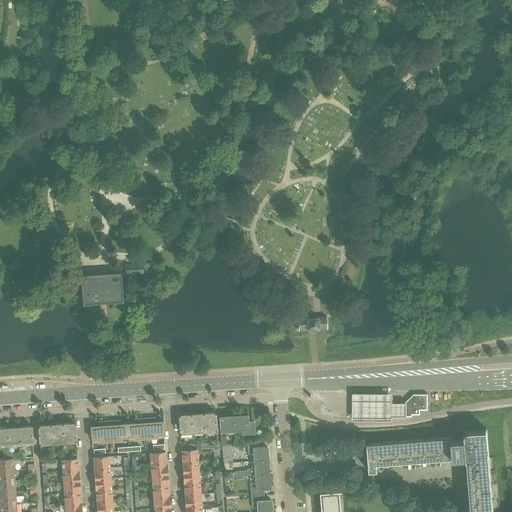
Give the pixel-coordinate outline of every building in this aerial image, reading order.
[(237,104),(236,105),(247,108),(249,100),(239,97),(238,100),(237,104)] [(124,273),(153,271),(153,262),(124,263),(124,273)] [(119,272),(100,274),(103,301),(122,299),(119,272)] [(103,301),(100,274),(81,276),(84,302),(103,301)] [(312,328),(327,327),(326,316),(312,316),(307,317),(306,315),(297,316),(298,329),(312,328)] [(407,402),(414,395),(413,394),(405,402),(402,402),(392,402),(392,393),(353,393),(353,410),(353,419),(392,419),(392,415),(403,415),(407,415),(407,402)] [(420,409),(428,409),(428,393),(414,393),(413,394),(414,395),(407,402),(405,403),(405,406),(405,408),(403,408),(403,415),(407,415),(412,415),(412,413),(420,413),(420,409)] [(214,412),(203,413),(204,431),(216,430),(214,412)] [(203,413),(191,414),(192,432),(204,431),(203,413)] [(192,432),(191,414),(179,415),(180,433),(192,432)] [(233,415),(235,429),(242,429),(242,434),(255,433),(254,425),(248,425),(247,414),(233,415)] [(235,429),(233,415),(220,417),(221,433),(235,432),(235,429)] [(154,417),(145,418),(146,437),(157,436),(157,434),(164,433),(163,421),(154,421),(154,417)] [(135,423),(127,423),(128,436),(135,436),(135,438),(146,437),(145,418),(135,419),(135,423)] [(119,420),(109,421),(110,440),(121,439),(121,437),(128,436),(127,423),(119,424),(119,420)] [(99,425),(91,426),(92,439),(99,438),(99,440),(110,440),(109,421),(99,421),(99,425)] [(75,423),(62,424),(64,442),(76,441),(75,423)] [(62,424),(50,425),(51,443),(64,442),(62,424)] [(51,443),(50,425),(38,425),(39,444),(51,443)] [(32,426),(19,427),(21,445),(33,444),(32,426)] [(19,427),(7,428),(9,446),(21,445),(19,427)] [(0,446),(9,446),(7,428),(0,428),(0,446)] [(489,457),(487,428),(466,430),(467,438),(454,439),(453,439),(453,437),(453,438),(368,443),(369,454),(370,470),(378,469),(378,460),(442,455),(454,455),(454,457),(461,457),(468,456),(468,459),(471,459),(475,507),(465,507),(465,511),(491,511),(488,457),(489,457)] [(253,454),(254,461),(268,460),(267,446),(256,447),(256,441),(252,441),(247,442),(248,454),(253,454)] [(193,449),(182,450),(182,462),(198,461),(197,449),(193,449)] [(149,453),(150,464),(166,463),(165,452),(149,453)] [(93,457),(94,468),(109,467),(108,456),(93,457)] [(0,459),(0,470),(14,470),(13,458),(0,459)] [(61,460),(62,471),(78,470),(77,458),(61,460)] [(268,460),(254,461),(251,461),(253,475),(255,475),(269,473),(268,460)] [(198,461),(182,462),(183,472),(199,471),(198,461)] [(166,463),(150,464),(151,475),(167,474),(166,463)] [(455,464),(445,464),(445,472),(455,472),(455,464)] [(109,467),(94,468),(94,479),(110,478),(109,467)] [(14,470),(0,470),(0,481),(15,481),(14,470)] [(78,470),(62,471),(62,482),(78,480),(78,470)] [(199,471),(183,472),(184,483),(199,482),(199,471)] [(251,482),(252,495),(260,494),(260,488),(270,488),(269,473),(255,475),(256,482),(251,482)] [(167,474),(151,475),(151,486),(168,484),(167,474)] [(110,478),(94,479),(95,490),(111,489),(110,478)] [(78,480),(62,482),(63,493),(79,491),(79,489),(78,480)] [(15,481),(0,481),(0,492),(16,491),(15,481)] [(199,482),(184,483),(185,494),(200,493),(199,482)] [(168,484),(151,486),(152,496),(169,495),(168,484)] [(111,489),(95,490),(96,501),(112,500),(111,489)] [(341,511),(340,490),(320,491),(321,511),(341,511)] [(16,491),(0,492),(0,496),(0,501),(0,504),(17,502),(16,491)] [(79,491),(63,493),(64,504),(80,503),(79,491)] [(200,493),(185,494),(186,506),(201,504),(200,493)] [(260,494),(252,495),(253,508),(258,507),(258,511),(272,511),(271,499),(261,500),(260,494)] [(169,495),(152,496),(153,508),(169,506),(169,495)] [(112,500),(96,501),(96,511),(99,511),(112,511),(112,500)] [(17,511),(17,502),(0,504),(1,511),(17,511)] [(80,511),(80,503),(64,504),(64,511),(80,511)]
